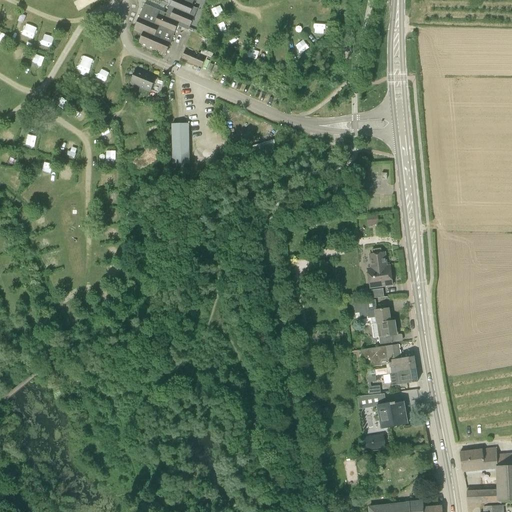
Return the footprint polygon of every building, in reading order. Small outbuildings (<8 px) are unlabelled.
[(144,5),(133,32),(142,36),(138,46),(158,54),(160,51),(167,54),(174,36),(178,26),(189,30),(195,13),(197,8),(193,7),(195,1),(194,1),(194,0),(172,0),(168,10),(173,12),(171,16),(144,5)] [(326,2),(317,4),(318,14),(328,13),(326,2)] [(4,25),(12,28),(15,19),(7,16),(4,25)] [(23,35),(35,38),(38,26),(27,23),(23,35)] [(46,32),(42,43),(53,47),(56,35),(46,32)] [(296,47),(303,53),(310,45),(303,39),(296,47)] [(15,57),(22,59),(26,47),(19,45),(15,57)] [(206,56),(186,49),(185,49),(181,60),(201,68),(206,56)] [(248,55),(255,59),(259,53),(251,49),(248,55)] [(33,62),(43,66),(46,57),(37,53),(33,62)] [(86,55),(79,72),(89,76),(95,59),(86,55)] [(98,77),(106,79),(110,65),(102,63),(98,77)] [(135,69),(130,83),(150,91),(156,77),(149,75),(148,76),(145,75),(146,73),(135,69)] [(79,105),(73,113),(81,120),(88,112),(79,105)] [(124,125),(126,133),(135,130),(132,123),(124,125)] [(188,124),(172,124),(173,164),(189,164),(188,124)] [(69,157),(76,158),(78,147),(70,147),(69,157)] [(115,160),(117,151),(108,150),(106,159),(115,160)] [(43,171),(53,172),(53,161),(43,161),(43,171)] [(70,182),(73,165),(64,164),(61,181),(70,182)] [(118,209),(109,210),(110,221),(119,220),(118,209)] [(378,225),(377,215),(366,216),(368,227),(378,225)] [(44,216),(35,219),(37,228),(47,225),(44,216)] [(386,267),(385,253),(382,253),(381,249),(372,250),(372,254),(369,255),(371,269),(368,269),(370,288),(392,285),(390,266),(386,267)] [(124,277),(124,265),(114,264),(114,276),(124,277)] [(365,299),(387,298),(387,297),(384,297),(383,289),(366,291),(365,299)] [(371,325),(391,322),(389,309),(366,312),(365,300),(353,301),(356,318),(367,317),(368,319),(370,318),(371,325)] [(394,321),(391,322),(371,325),(373,338),(379,337),(380,345),(393,343),(392,336),(396,335),(394,321)] [(401,359),(398,344),(385,347),(385,346),(361,350),(363,359),(370,358),(371,367),(390,364),(389,360),(401,359)] [(401,359),(389,360),(390,364),(391,374),(416,370),(414,357),(401,359)] [(418,382),(416,370),(391,374),(393,386),(418,382)] [(380,387),(369,389),(369,396),(381,395),(380,387)] [(406,415),(404,402),(395,404),(395,402),(385,404),(384,394),(381,395),(369,396),(357,397),(359,410),(377,407),(381,428),(408,424),(406,415)] [(385,447),(383,434),(363,437),(365,450),(385,447)] [(460,453),(462,472),(495,468),(497,491),(467,492),(467,503),(497,502),(511,500),(511,452),(497,454),(497,448),(460,453)] [(348,481),(357,480),(356,461),(347,461),(348,481)] [(442,511),(442,506),(424,508),(423,501),(409,503),(409,502),(368,506),(368,511),(442,511)]
